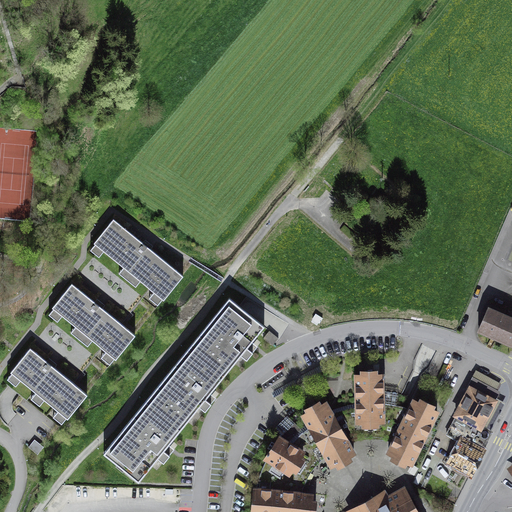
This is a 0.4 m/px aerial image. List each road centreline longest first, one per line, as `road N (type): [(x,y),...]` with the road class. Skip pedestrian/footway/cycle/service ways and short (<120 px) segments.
road 1 (residential): [(37,511),(278,215),(303,203),(337,223)]
road 2 (residential): [(511,366),(434,333),(400,328),(339,331),(297,345),(215,413),(199,510)]
